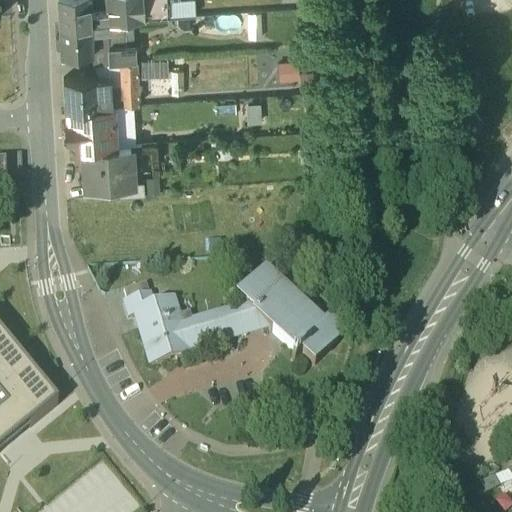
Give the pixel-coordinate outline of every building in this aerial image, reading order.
[(88,0),(58,0),(60,22),(90,20),(90,12),(88,0)] [(141,0),(106,0),(107,11),(108,19),(122,18),(143,17),(142,5),(141,0)] [(107,11),(90,12),(90,20),(107,19),(108,19),(107,11)] [(108,19),(107,19),(107,28),(108,45),(124,44),(122,18),(108,19)] [(107,19),(90,20),(91,29),(107,28),(107,19)] [(90,20),(60,22),(62,52),(92,50),(91,29),(90,20)] [(134,45),(124,45),(124,44),(108,45),(109,61),(121,60),(135,59),(134,45)] [(135,59),(121,60),(123,96),(124,102),(137,102),(135,59)] [(279,60),(280,79),(301,78),(299,59),(279,60)] [(96,73),(63,75),(65,106),(98,104),(96,75),(96,73)] [(108,74),(96,75),(98,104),(113,103),(124,102),(123,96),(109,97),(108,74)] [(98,104),(65,106),(65,107),(67,107),(68,119),(66,119),(67,136),(82,135),(114,133),(113,103),(98,104)] [(114,133),(82,135),(83,147),(115,145),(114,133)] [(115,145),(83,147),(86,184),(120,182),(133,181),(133,180),(130,144),(115,145)] [(0,159),(0,200),(3,200),(2,196),(21,195),(19,158),(0,159)] [(464,171),(455,184),(463,190),(472,178),(464,171)] [(143,180),(133,180),(133,181),(120,182),(121,194),(144,193),(143,180)] [(320,328),(282,293),(284,290),(264,271),(236,301),(246,311),(254,318),(253,320),(266,332),(295,358),(290,363),(293,366),(300,358),(313,370),(337,344),(333,341),(345,328),(331,316),(320,328)] [(145,286),(122,292),(125,304),(148,297),(145,286)] [(125,304),(122,305),(126,321),(135,318),(134,315),(152,309),(148,297),(125,304)] [(152,309),(134,315),(135,318),(149,368),(185,358),(177,331),(175,323),(169,304),(152,309)] [(254,318),(246,311),(188,328),(177,331),(184,355),(266,332),(253,320),(254,318)] [(186,320),(175,323),(177,331),(188,328),(186,320)] [(0,336),(0,455),(59,409),(0,336)]
